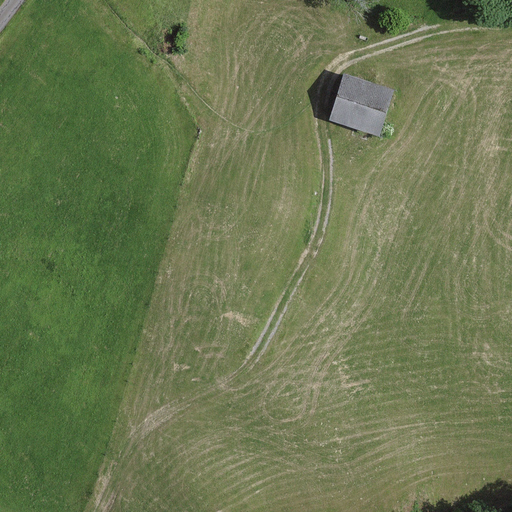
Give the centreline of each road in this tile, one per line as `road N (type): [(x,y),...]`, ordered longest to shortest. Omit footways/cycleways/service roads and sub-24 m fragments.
road 1 (track): [(98,511),(137,435),(259,355),(331,214),(320,88)]
road 2 (track): [(320,88),(339,62),(411,33),(511,26)]
